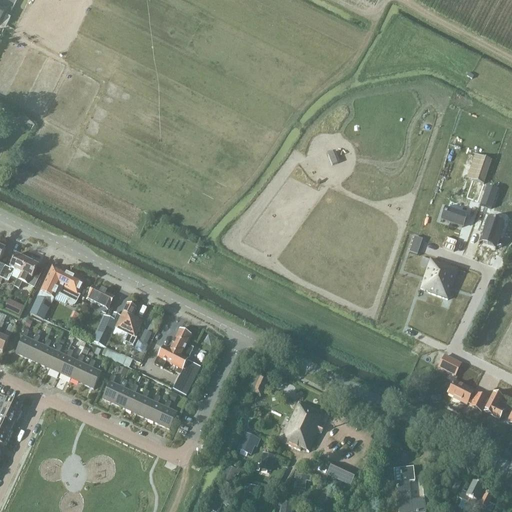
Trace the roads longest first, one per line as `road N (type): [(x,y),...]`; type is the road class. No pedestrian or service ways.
road 1 (tertiary): [(511,471),(240,333)]
road 2 (residential): [(240,333),(180,460),(43,398)]
road 3 (tertiary): [(240,333),(0,215)]
road 4 (track): [(327,0),(371,17),(388,0),(399,1),(511,62)]
